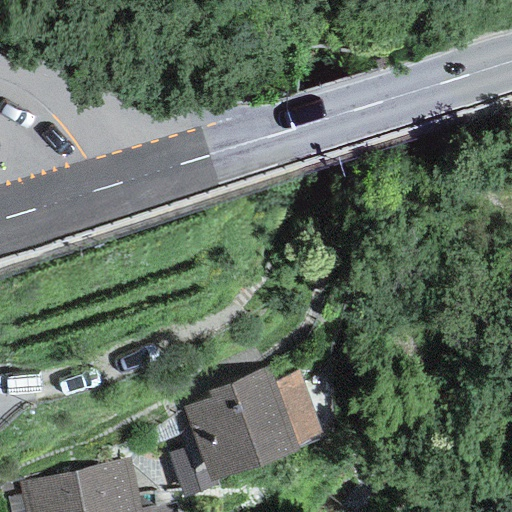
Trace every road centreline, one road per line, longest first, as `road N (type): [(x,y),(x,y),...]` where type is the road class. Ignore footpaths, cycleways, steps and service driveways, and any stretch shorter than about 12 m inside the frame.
road 1 (secondary): [(101,186),(511,63)]
road 2 (secondary): [(101,186),(66,130),(34,100),(0,84)]
